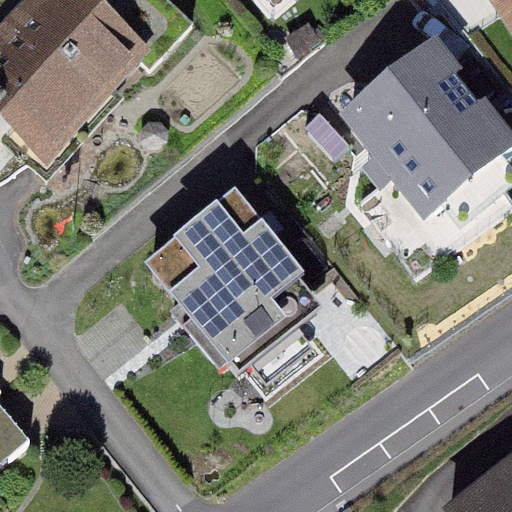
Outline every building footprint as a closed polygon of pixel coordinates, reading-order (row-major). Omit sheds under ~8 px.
[(0,116),(47,162),(152,55),(95,0),(33,0),(0,34),(0,116)] [(511,0),(485,0),(511,42),(511,0)] [(511,163),(437,63),(344,132),(425,240),(511,175),(511,163)] [(240,396),(324,332),(235,216),(145,286),(229,397),(236,391),(240,396)] [(0,482),(40,449),(0,402),(0,482)] [(511,511),(511,459),(448,511),(511,511)]
